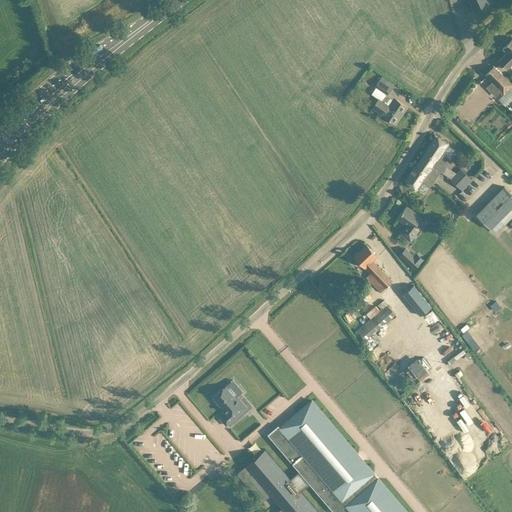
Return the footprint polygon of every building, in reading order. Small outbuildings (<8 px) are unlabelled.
[(469,0),(475,11),(490,3),(488,0),(469,0)] [(498,61),(506,69),(511,63),(511,38),(503,48),(507,52),(498,61)] [(492,81),(487,86),(496,94),(501,90),(505,94),(511,86),(511,81),(506,76),(505,77),(494,66),(485,74),(492,81)] [(407,106),(399,101),(387,93),(393,84),(382,76),(375,86),(386,94),(381,101),(379,99),(373,107),(383,114),(396,123),(407,106)] [(445,164),(449,158),(442,153),(449,144),(435,134),(424,150),(445,164)] [(404,180),(418,189),(423,181),(430,186),(432,182),(445,164),(424,150),(404,180)] [(462,189),(472,179),(461,169),(451,179),(462,189)] [(505,224),(511,216),(511,193),(504,186),(476,215),(490,229),(500,219),(505,224)] [(411,240),(418,230),(414,227),(422,217),(406,206),(397,218),(406,224),(405,226),(400,233),(411,240)] [(327,245),(330,247),(341,235),(338,233),(327,245)] [(367,244),(354,256),(361,263),(365,267),(371,272),(366,277),(381,292),(392,280),(388,276),(372,260),(377,255),(374,251),(367,244)] [(405,248),(398,256),(413,270),(421,262),(405,248)] [(414,284),(403,293),(420,315),(430,307),(431,306),(426,300),(414,284)] [(365,339),(396,314),(388,304),(357,329),(365,339)] [(413,379),(426,369),(417,358),(408,365),(410,367),(406,370),(413,379)] [(239,401),(226,385),(213,396),(226,412),(220,417),(226,425),(247,407),(240,400),(239,401)] [(268,434),(334,511),(407,511),(312,400),(279,427),(278,426),(268,434)] [(257,469),(248,476),(266,497),(272,493),(283,507),(278,511),(319,511),(301,491),(310,484),(298,470),(290,478),(265,449),(264,449),(269,454),(255,466),(257,469)]
